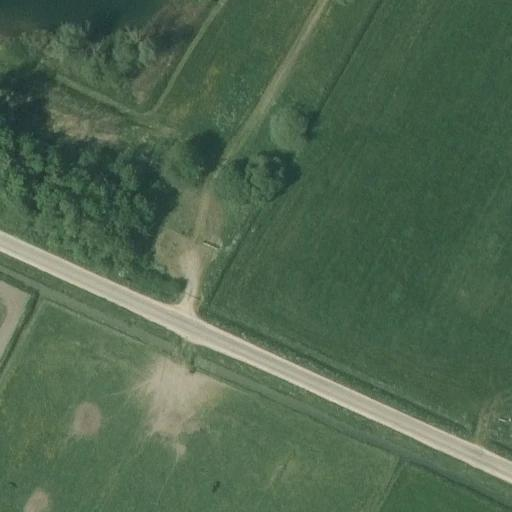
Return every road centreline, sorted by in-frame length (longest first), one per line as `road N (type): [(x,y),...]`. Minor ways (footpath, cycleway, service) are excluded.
road 1 (unclassified): [(511,475),(0,242)]
road 2 (track): [(0,52),(230,165),(327,0)]
